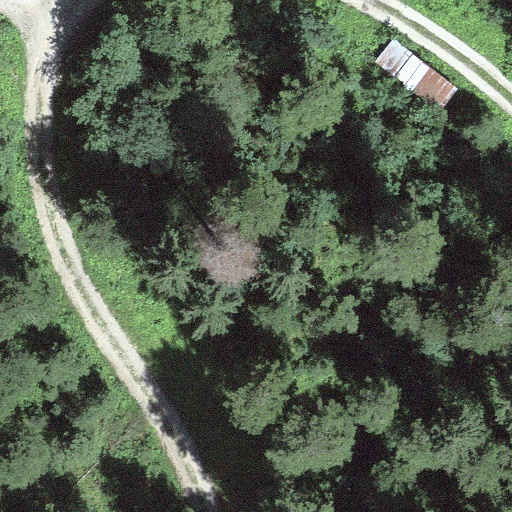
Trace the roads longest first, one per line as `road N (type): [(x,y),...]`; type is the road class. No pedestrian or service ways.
road 1 (track): [(39,0),(38,161),(65,275),(178,451),(204,511)]
road 2 (track): [(511,102),(488,76),(377,7),(351,0)]
